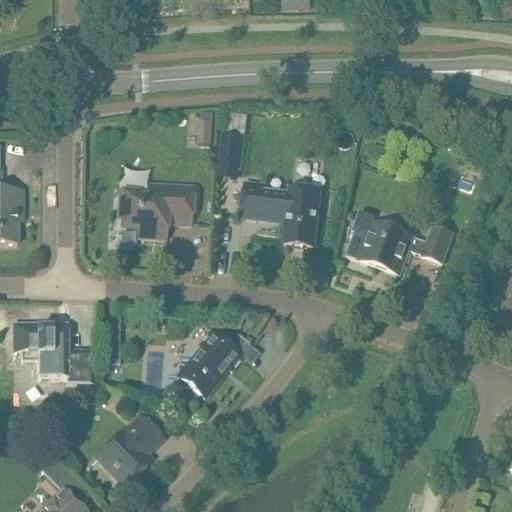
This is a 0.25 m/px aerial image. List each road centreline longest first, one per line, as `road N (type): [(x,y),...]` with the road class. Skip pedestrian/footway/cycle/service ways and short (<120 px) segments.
road 1 (tertiary): [(511,77),(411,71),(65,85)]
road 2 (residential): [(66,286),(240,295),(328,317)]
road 3 (residential): [(155,511),(268,397),(328,317)]
road 4 (residential): [(66,286),(65,85)]
road 5 (residential): [(328,317),(503,379)]
road 6 (residential): [(460,511),(503,379)]
